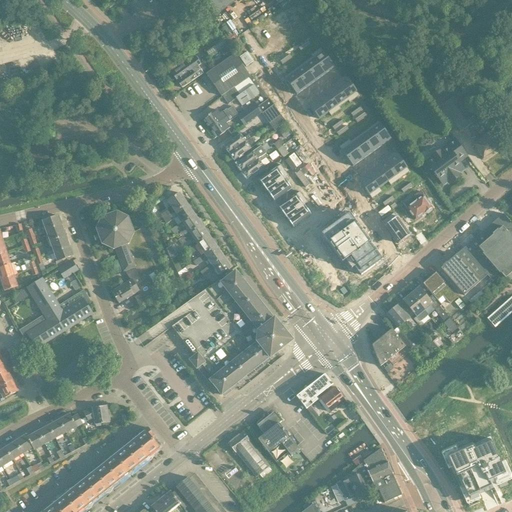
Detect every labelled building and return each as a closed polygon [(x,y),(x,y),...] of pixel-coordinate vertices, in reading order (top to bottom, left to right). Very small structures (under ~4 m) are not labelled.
[(207,0),(204,2),(213,16),(238,0),(207,0)] [(242,50),(248,45),(242,36),(235,40),(242,50)] [(220,38),(205,49),(210,56),(226,45),(220,38)] [(227,59),(233,55),(227,46),(221,51),(227,59)] [(320,48),(311,55),(325,75),(335,68),(320,48)] [(246,65),(254,61),(248,51),(241,55),(246,65)] [(222,96),(249,77),(234,55),(206,74),(222,96)] [(312,58),(303,64),(316,82),(325,75),(311,55),(310,56),(312,58)] [(220,56),(213,59),(216,64),(223,62),(220,56)] [(172,73),(177,81),(201,64),(195,57),(172,73)] [(201,64),(177,81),(182,88),(203,73),(202,72),(205,69),(201,64)] [(303,64),(294,71),(306,88),(316,82),(303,64)] [(294,71),(284,78),(297,95),(306,88),(294,71)] [(251,99),(255,104),(258,107),(268,99),(252,77),(223,96),(229,104),(238,97),(243,105),(251,99)] [(345,77),(336,84),(350,103),(360,96),(345,77)] [(464,130),(477,121),(449,83),(426,99),(450,133),(457,128),(460,132),(461,132),(462,133),(465,130),(464,130)] [(336,84),(326,90),(341,110),(340,108),(348,102),(349,104),(350,103),(336,84)] [(326,90),(317,97),(331,117),(341,110),(326,90)] [(317,97),(308,104),(319,120),(328,113),(331,117),(317,97)] [(255,104),(238,116),(245,126),(262,113),(273,105),(274,105),(269,99),(268,99),(258,107),(255,104)] [(281,116),(273,105),(262,113),(262,114),(269,124),(281,116)] [(232,106),(227,110),(230,115),(233,119),(238,115),(232,106)] [(205,119),(211,128),(230,115),(227,110),(220,115),(217,110),(205,119)] [(230,115),(211,128),(218,138),(230,129),(227,124),(234,119),(233,119),(230,115)] [(285,123),(281,116),(269,124),(274,131),(285,123)] [(378,122),(368,129),(381,147),(391,140),(378,122)] [(477,136),(484,131),(481,127),(482,127),(478,122),(470,127),(477,136)] [(285,126),(279,131),(285,139),(291,134),(285,126)] [(368,129),(359,136),(372,153),(381,147),(368,129)] [(223,146),(229,153),(251,138),(249,135),(243,139),(240,134),(223,146)] [(478,153),(483,159),(495,150),(490,143),(492,142),(487,135),(473,145),(475,148),(473,149),(477,154),(478,153)] [(349,140),(363,160),(372,153),(359,136),(350,142),(349,140)] [(251,138),(229,153),(234,161),(251,149),(249,146),(254,142),(251,138)] [(274,145),(277,150),(283,145),(285,144),(281,139),(274,145)] [(349,140),(339,147),(353,167),(363,160),(349,140)] [(456,140),(441,151),(440,150),(431,157),(432,158),(426,162),(442,185),(447,181),(449,184),(460,175),(458,172),(463,168),(458,161),(466,155),(456,140)] [(289,153),(283,145),(277,150),(283,158),(289,153)] [(27,150),(30,163),(48,159),(45,146),(27,150)] [(260,147),(236,164),(241,171),(265,154),(260,147)] [(396,153),(386,160),(400,179),(410,172),(396,153)] [(265,154),(241,171),(247,179),(255,172),(258,176),(266,170),(263,167),(269,163),(266,159),(268,157),(265,154)] [(386,160),(377,166),(391,186),(400,179),(386,160)] [(281,165),(259,181),(266,190),(288,175),(281,165)] [(377,166),(368,173),(382,193),(382,192),(379,188),(388,182),(391,186),(377,166)] [(368,173),(358,180),(372,200),(376,197),(382,193),(368,173)] [(288,175),(266,190),(274,201),(292,188),(284,178),(288,176),(288,175)] [(300,191),(278,207),(285,217),(307,201),(300,191)] [(420,192),(403,204),(415,221),(425,213),(425,214),(428,214),(431,211),(432,209),(431,209),(432,208),(420,192)] [(176,212),(187,204),(179,193),(168,201),(176,212)] [(307,201),(285,217),(293,228),(311,215),(304,205),(307,202),(307,201)] [(178,216),(183,222),(194,215),(187,204),(176,212),(171,215),(164,220),(167,224),(178,216)] [(161,215),(164,220),(171,215),(168,211),(161,215)] [(115,249),(127,245),(129,244),(134,233),(128,217),(117,212),(101,218),(96,229),(98,235),(93,236),(95,241),(100,240),(102,245),(113,250),(115,249)] [(394,213),(382,222),(398,244),(410,236),(394,213)] [(349,214),(324,232),(321,234),(328,243),(342,263),(348,258),(361,276),(383,260),(356,223),(349,214)] [(465,248),(487,275),(493,281),(501,274),(505,279),(511,272),(511,238),(509,235),(511,232),(511,224),(503,214),(465,248)] [(183,222),(178,226),(181,230),(186,227),(190,233),(201,225),(203,224),(203,222),(201,219),(199,218),(197,219),(194,215),(183,222)] [(42,222),(46,230),(61,225),(57,216),(42,222)] [(46,230),(50,242),(65,236),(61,225),(46,230)] [(193,237),(197,243),(208,236),(210,235),(210,233),(208,229),(206,229),(205,230),(201,225),(190,233),(178,241),(181,245),(193,237)] [(178,226),(171,230),(174,234),(181,230),(178,226)] [(69,247),(65,236),(50,242),(54,253),(69,247)] [(212,241),(208,236),(197,243),(204,254),(216,246),(217,245),(217,243),(215,240),(213,240),(212,241)] [(125,271),(131,281),(134,278),(134,279),(138,276),(127,245),(115,249),(124,271),(125,271)] [(204,254),(212,264),(223,257),(216,246),(204,254)] [(72,256),(69,247),(54,253),(57,262),(72,256)] [(192,247),(186,251),(188,255),(195,251),(192,247)] [(487,275),(465,248),(440,269),(464,296),(480,282),(487,275)] [(0,267),(10,264),(6,253),(0,254),(0,267)] [(45,270),(40,256),(35,258),(38,265),(39,265),(41,271),(45,270)] [(223,257),(212,264),(200,272),(203,277),(215,269),(219,275),(230,267),(223,257)] [(202,262),(200,258),(193,262),(196,266),(202,262)] [(73,261),(64,267),(69,275),(78,270),(73,261)] [(27,271),(31,270),(35,268),(33,262),(24,265),(27,271)] [(0,277),(1,280),(14,276),(10,264),(0,267),(0,277)] [(64,267),(58,270),(64,279),(69,275),(64,267)] [(291,341),(292,341),(291,340),(274,319),(273,319),(235,272),(222,282),(221,281),(220,280),(190,301),(187,303),(191,307),(194,312),(172,328),(194,356),(190,360),(196,369),(201,365),(212,379),(209,381),(212,385),(218,392),(221,396),(269,358),(270,358),(291,341)] [(492,332),(511,315),(511,272),(471,308),(481,319),(492,332)] [(450,304),(457,298),(446,285),(445,286),(443,284),(445,283),(436,273),(423,284),(437,301),(443,296),(450,304)] [(14,276),(1,280),(4,291),(17,287),(14,276)] [(134,278),(131,281),(112,292),(119,304),(139,291),(136,286),(141,283),(138,276),(134,279),(134,278)] [(42,279),(27,289),(39,308),(45,304),(54,318),(55,317),(64,331),(67,328),(78,322),(91,314),(92,314),(86,305),(90,303),(83,292),(59,307),(42,279)] [(469,301),(473,305),(493,288),(489,284),(469,301)] [(419,288),(411,294),(425,310),(428,315),(434,310),(431,305),(432,304),(428,299),(419,288)] [(29,296),(25,290),(20,293),(23,299),(29,296)] [(411,294),(403,301),(417,317),(420,321),(428,315),(425,310),(411,294)] [(431,296),(428,299),(432,304),(431,305),(434,310),(445,322),(450,318),(431,296)] [(459,299),(455,303),(461,310),(465,306),(459,299)] [(24,328),(20,331),(24,337),(27,342),(31,340),(36,349),(37,348),(36,348),(64,331),(55,317),(54,318),(45,304),(39,308),(44,316),(24,328)] [(405,322),(411,330),(416,326),(399,305),(386,315),(397,328),(405,322)] [(425,324),(420,328),(428,337),(433,333),(425,324)] [(381,338),(382,342),(372,345),(380,367),(405,346),(391,329),(381,338)] [(398,336),(411,352),(417,346),(412,340),(411,341),(403,332),(398,336)] [(390,364),(384,369),(387,373),(394,368),(390,364)] [(0,386),(12,381),(11,379),(11,378),(10,376),(9,375),(7,370),(0,373),(0,386)] [(296,397),(306,409),(317,400),(316,398),(333,385),(324,374),(296,397)] [(12,381),(0,386),(0,392),(3,399),(18,391),(17,390),(17,389),(16,386),(15,386),(12,381)] [(320,399),(331,413),(346,401),(344,399),(345,398),(338,389),(337,390),(335,388),(320,399)] [(108,416),(106,406),(92,408),(92,409),(83,413),(87,422),(94,419),(95,425),(109,423),(109,421),(110,421),(109,416),(108,416)] [(354,410),(350,413),(356,421),(360,418),(354,410)] [(70,415),(59,420),(66,433),(76,427),(72,418),(70,415)] [(72,418),(76,427),(82,424),(78,415),(72,418)] [(259,428),(264,435),(258,440),(275,462),(288,452),(291,457),(299,450),(279,424),(282,422),(276,415),(259,428)] [(66,433),(59,420),(48,426),(55,439),(66,433)] [(48,426),(38,432),(45,444),(55,439),(48,426)] [(147,428),(73,487),(41,511),(77,511),(158,448),(152,440),(155,437),(147,428)] [(38,432),(27,437),(30,442),(30,443),(33,448),(32,448),(34,450),(45,444),(38,432)] [(218,453),(205,463),(216,476),(218,474),(222,479),(219,481),(227,492),(268,459),(260,449),(259,449),(245,432),(243,433),(238,437),(240,440),(236,443),(233,440),(232,441),(234,443),(231,445),(229,443),(222,449),(224,452),(220,456),(218,453)] [(23,454),(32,448),(33,448),(30,443),(30,442),(27,437),(26,435),(15,442),(23,454)] [(472,443),(446,455),(453,470),(455,469),(469,499),(480,494),(485,492),(491,490),(492,489),(490,484),(506,477),(489,439),(473,446),(472,443)] [(13,460),(23,454),(15,442),(5,448),(13,460)] [(0,451),(0,462),(3,467),(13,460),(5,448),(0,451)] [(373,483),(392,475),(381,449),(364,461),(362,457),(361,456),(352,462),(354,464),(357,468),(365,486),(372,483),(373,483)] [(359,495),(374,488),(375,488),(372,483),(365,486),(357,468),(352,472),(354,476),(336,484),(344,502),(345,501),(359,495)] [(373,483),(372,483),(375,488),(374,488),(376,492),(378,491),(384,503),(401,496),(392,475),(373,483)] [(172,494),(180,504),(184,509),(190,504),(196,511),(215,511),(188,478),(176,487),(178,489),(172,494)] [(154,511),(153,511),(170,511),(180,504),(172,494),(170,492),(151,507),(154,511)] [(362,500),(359,495),(345,501),(347,507),(362,500)]
